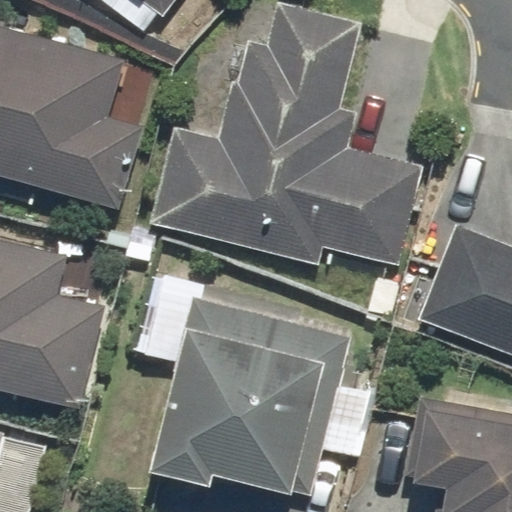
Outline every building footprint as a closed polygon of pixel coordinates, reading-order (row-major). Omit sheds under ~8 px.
[(153,0),(168,11),(176,0),(153,0)] [(179,120),(154,214),(324,258),(328,240),(405,260),(431,162),(350,141),(359,105),(344,101),(367,13),(318,0),(280,0),(271,36),(249,31),(222,131),(179,120)] [(0,187),(116,223),(148,118),(113,108),(131,49),(0,9),(0,187)] [(511,238),(458,218),(421,311),(511,346),(511,238)] [(167,239),(126,227),(112,272),(153,284),(167,239)] [(0,230),(0,378),(86,400),(111,298),(63,286),(73,249),(0,230)] [(414,279),(375,266),(361,311),(399,323),(414,279)] [(316,491),(354,329),(197,292),(158,454),(316,491)] [(444,476),(437,511),(511,511),(511,407),(418,392),(405,469),(444,476)]
